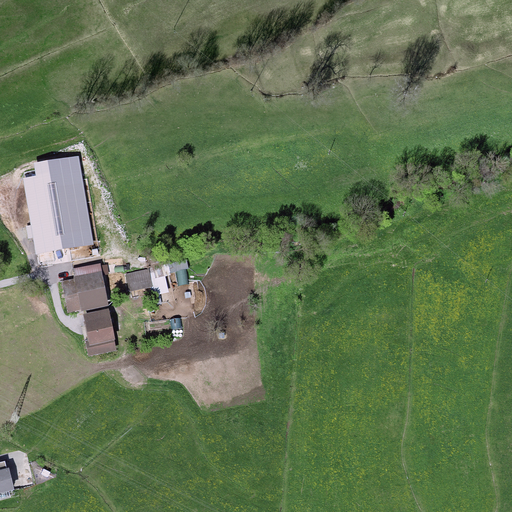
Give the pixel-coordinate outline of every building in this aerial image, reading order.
[(89,246),(95,245),(81,152),(35,159),(37,173),(24,175),(32,224),(28,225),(29,237),(34,236),(37,252),(74,246),(75,252),(71,253),(71,258),(61,260),(60,251),(52,253),(54,262),(91,256),(89,246)] [(180,284),(188,283),(187,259),(171,260),(171,271),(179,271),(180,284)] [(70,273),(79,309),(102,303),(93,268),(70,273)] [(127,276),(130,293),(151,288),(148,272),(127,276)] [(166,279),(153,281),(156,297),(169,294),(166,279)] [(77,315),(86,355),(114,349),(105,309),(77,315)] [(5,468),(0,469),(0,492),(11,490),(5,468)]
